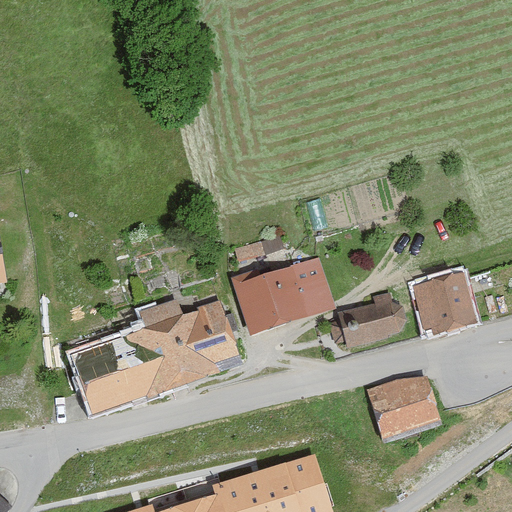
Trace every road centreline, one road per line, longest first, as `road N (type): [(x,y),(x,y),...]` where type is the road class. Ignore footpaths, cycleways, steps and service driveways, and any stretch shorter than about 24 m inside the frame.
road 1 (residential): [(458,357),(414,359),(48,441)]
road 2 (residential): [(511,434),(403,511)]
